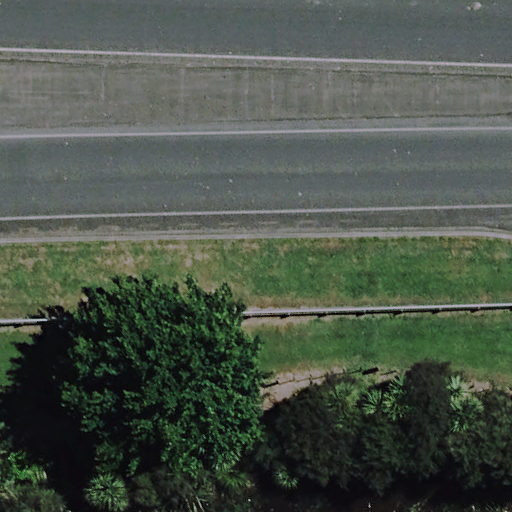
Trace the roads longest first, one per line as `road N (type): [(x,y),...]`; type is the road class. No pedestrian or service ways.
road 1 (tertiary): [(0,20),(511,40)]
road 2 (tertiary): [(511,160),(0,178)]
